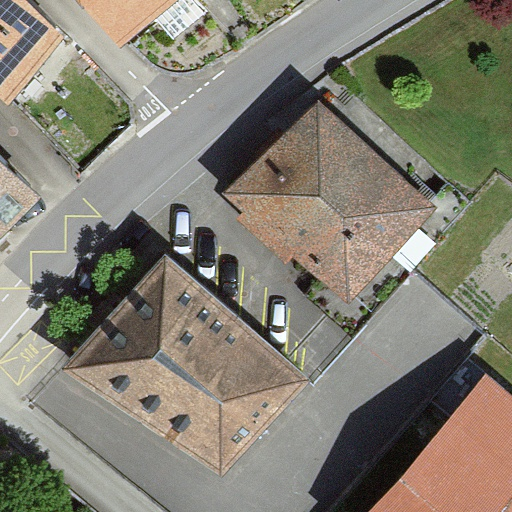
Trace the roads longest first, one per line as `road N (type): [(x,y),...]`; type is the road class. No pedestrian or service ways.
road 1 (tertiary): [(194,134),(0,314)]
road 2 (tertiary): [(382,0),(259,80),(194,134)]
road 3 (residential): [(64,0),(194,134)]
